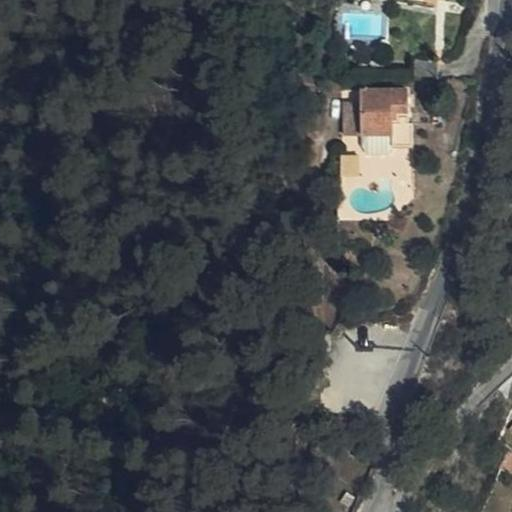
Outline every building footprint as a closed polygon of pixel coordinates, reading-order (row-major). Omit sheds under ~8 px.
[(417,58),(416,77),(438,77),(438,58),(417,58)] [(410,111),(410,89),(364,91),(364,104),(347,105),(348,137),(365,136),(395,135),(394,111),(410,111)] [(395,146),(395,135),(365,136),(365,147),(371,155),(389,154),(395,146)] [(362,175),(362,155),(346,155),(346,175),(362,175)] [(363,261),(365,248),(349,245),(346,259),(363,261)]
